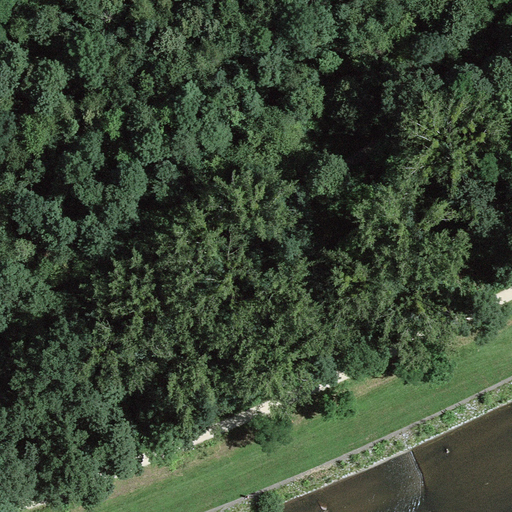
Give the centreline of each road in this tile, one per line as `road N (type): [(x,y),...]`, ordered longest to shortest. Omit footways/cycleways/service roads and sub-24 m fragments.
road 1 (track): [(511,54),(0,406)]
road 2 (track): [(0,509),(97,478),(511,292)]
